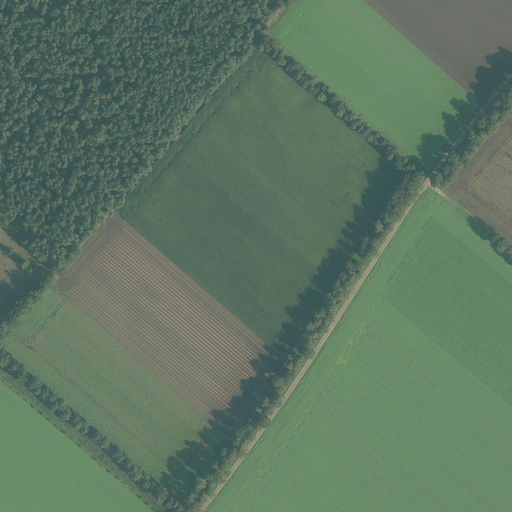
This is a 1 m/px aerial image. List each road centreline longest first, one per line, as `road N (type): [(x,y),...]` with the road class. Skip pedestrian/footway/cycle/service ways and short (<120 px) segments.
road 1 (unclassified): [(199,511),(264,427),(428,174),(511,75)]
road 2 (track): [(181,511),(0,359)]
road 3 (track): [(123,0),(0,151)]
road 4 (track): [(0,56),(106,145)]
